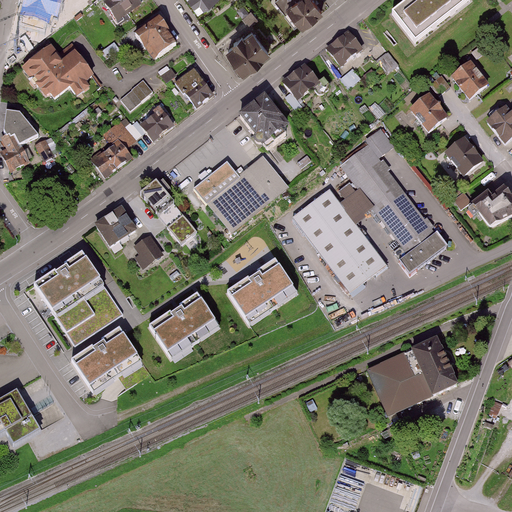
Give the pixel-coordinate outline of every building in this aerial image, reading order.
[(141,5),(136,0),(106,0),(100,5),(115,24),(141,5)] [(187,0),(195,10),(208,0),(187,0)] [(274,0),(293,26),(297,23),(301,29),(324,12),(315,0),(274,0)] [(468,0),(405,0),(387,14),(411,46),(470,1),(468,0)] [(176,44),(155,17),(131,36),(152,63),(176,44)] [(26,45),(42,33),(38,27),(21,38),(26,45)] [(227,41),(230,44),(223,49),(241,73),(267,53),(249,29),(240,35),(239,33),(227,41)] [(324,49),(339,69),(362,51),(347,32),(324,49)] [(58,61),(47,46),(18,69),(42,101),(47,97),(51,102),(68,89),(74,98),(87,88),(84,84),(91,79),(71,51),(58,61)] [(389,52),(379,60),(390,73),(400,65),(389,52)] [(469,63),(449,78),(467,101),(487,86),(469,63)] [(170,65),(161,71),(166,81),(176,75),(170,65)] [(279,83),(294,103),(318,85),(303,65),(279,83)] [(342,79),(351,89),(363,78),(354,68),(342,79)] [(192,70),(173,84),(193,110),(211,97),(192,70)] [(143,82),(119,101),(130,114),(153,94),(143,82)] [(426,134),(446,118),(428,94),(408,110),(426,134)] [(285,130),(261,98),(234,118),(258,150),(285,130)] [(485,121),(504,146),(511,139),(511,114),(505,106),(485,121)] [(159,109),(137,126),(152,145),(173,128),(159,109)] [(23,131),(17,120),(1,129),(4,136),(0,138),(0,142),(5,152),(0,154),(0,161),(8,176),(29,165),(13,137),(23,131)] [(120,122),(102,135),(110,147),(89,163),(104,183),(134,161),(127,152),(136,144),(120,122)] [(368,145),(338,167),(416,271),(445,250),(380,162),(396,150),(380,129),(365,140),(368,145)] [(42,135),(30,141),(42,165),(54,159),(42,135)] [(481,163),(463,140),(443,154),(462,178),(481,163)] [(195,190),(232,236),(290,189),(264,157),(239,177),(227,164),(195,190)] [(136,196),(154,218),(171,205),(152,182),(136,196)] [(330,191),(291,219),(348,298),(387,270),(330,191)] [(471,211),(487,231),(511,218),(511,201),(505,192),(488,205),(484,200),(471,211)] [(134,233),(118,210),(91,228),(108,251),(134,233)] [(196,235),(181,217),(165,231),(180,248),(196,235)] [(148,238),(132,249),(137,257),(134,260),(142,271),(162,258),(148,238)] [(80,250),(32,281),(75,347),(123,316),(80,250)] [(275,261),(230,292),(247,318),(293,287),(275,261)] [(198,296),(152,326),(172,354),(217,324),(198,296)] [(119,330),(75,360),(93,387),(137,357),(119,330)] [(435,340),(365,372),(386,419),(457,386),(435,340)] [(0,437),(5,435),(14,451),(42,435),(17,392),(0,402),(0,437)]
